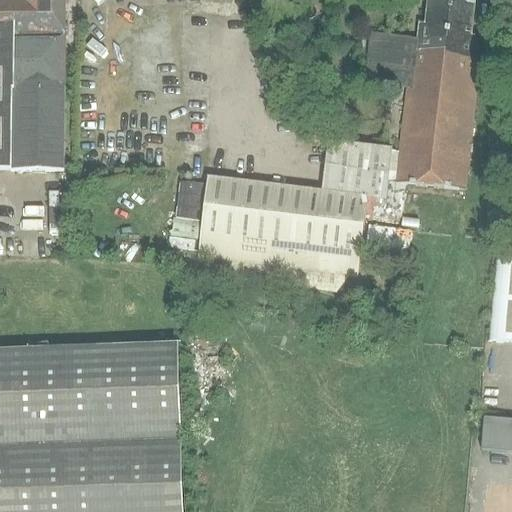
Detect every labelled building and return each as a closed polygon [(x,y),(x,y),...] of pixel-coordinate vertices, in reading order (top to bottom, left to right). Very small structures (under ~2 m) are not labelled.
[(395,185),(405,186),(465,193),(483,40),(471,38),(474,7),(428,2),(425,26),(420,25),(417,45),(374,40),(368,83),(407,87),(399,153),(395,185)] [(0,171),(63,171),(63,4),(0,4),(0,171)] [(368,202),(366,218),(401,223),(405,186),(395,185),(399,153),(329,145),(323,196),(368,202)] [(511,155),(494,154),(488,220),(510,222),(511,201),(511,155)] [(198,263),(208,264),(217,279),(337,294),(347,280),(358,282),(366,218),(368,202),(323,196),(208,182),(207,187),(203,223),(198,263)] [(203,223),(207,187),(180,184),(176,220),(203,223)] [(412,233),(369,227),(364,259),(407,266),(412,233)] [(511,262),(491,260),(486,321),(485,342),(511,343),(511,262)] [(183,511),(178,347),(0,353),(0,511),(183,511)] [(482,452),(511,454),(511,422),(484,420),(482,452)] [(511,511),(511,485),(485,483),(482,511),(511,511)]
